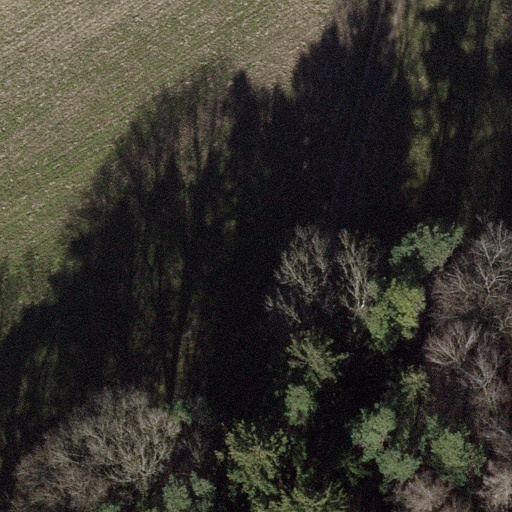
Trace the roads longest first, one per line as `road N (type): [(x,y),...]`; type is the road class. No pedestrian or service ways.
road 1 (track): [(395,0),(318,307)]
road 2 (track): [(146,511),(240,421),(318,307)]
